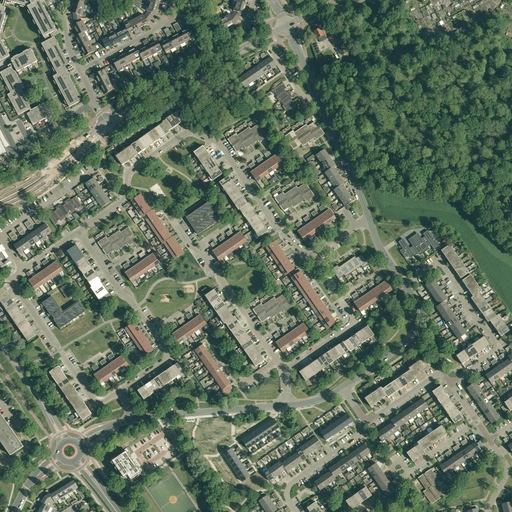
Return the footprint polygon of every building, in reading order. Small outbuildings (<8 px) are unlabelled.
[(5,4),(6,1),(12,3),(17,5),(22,6),(28,8),(30,13),(31,13),(33,18),(36,22),(38,27),(41,33),(44,38),(51,35),(53,39),(55,38),(54,38),(53,35),(56,33),(57,32),(55,27),(54,25),(53,23),(53,24),(49,17),(50,17),(50,16),(49,15),(48,13),(47,14),(45,9),(45,8),(44,7),(45,7),(43,3),(42,4),(42,3),(40,0),(4,0),(3,5),(2,7),(4,8),(4,5),(5,4)] [(235,6),(245,9),(246,4),(236,1),(233,0),(233,2),(236,3),(235,6)] [(158,9),(159,4),(149,1),(148,6),(158,9)] [(85,6),(75,3),(74,8),(83,11),(85,6)] [(0,63),(8,58),(10,57),(10,56),(8,53),(6,50),(3,44),(2,43),(1,40),(0,38),(0,32),(1,31),(1,29),(2,26),(4,21),(5,18),(6,14),(4,13),(5,11),(5,9),(4,8),(2,7),(3,5),(2,5),(0,4),(0,63)] [(156,14),(158,9),(148,6),(146,11),(148,12),(146,14),(151,19),(155,14),(156,14)] [(235,12),(233,14),(238,19),(242,14),(243,14),(245,9),(235,6),(233,11),(235,12)] [(73,14),(73,20),(81,19),(80,16),(82,17),(83,11),(74,8),(72,14),(73,14)] [(148,23),(151,19),(146,14),(144,16),(144,15),(138,17),(143,26),(148,24),(148,23)] [(231,15),(225,17),(230,27),(235,24),(235,23),(238,19),(233,14),(231,16),(231,15)] [(138,29),(143,26),(138,17),(133,20),(138,29)] [(230,27),(225,17),(220,20),(225,29),(230,27)] [(81,22),(81,19),(73,20),(74,25),(73,26),(76,31),(85,26),(82,21),(81,22)] [(129,22),(133,32),(138,29),(133,20),(129,22)] [(129,34),(133,32),(129,22),(124,25),(126,28),(129,34)] [(76,31),(78,35),(78,36),(84,32),(85,33),(87,31),(87,30),(90,29),(89,27),(86,28),(85,26),(76,31)] [(131,37),(129,34),(126,28),(121,31),(126,40),(131,37)] [(190,28),(185,31),(190,40),(195,38),(190,28)] [(318,38),(320,42),(327,39),(324,34),(323,35),(320,28),(314,31),(318,38)] [(121,42),(116,33),(115,31),(110,33),(111,36),(116,45),(121,42)] [(126,40),(121,31),(116,33),(121,42),(126,40)] [(185,31),(180,34),(185,43),(190,40),(185,31)] [(85,33),(84,32),(78,36),(78,35),(75,37),(78,42),(87,37),(85,33)] [(333,46),(339,42),(342,41),(337,33),(329,37),(333,46)] [(185,43),(180,34),(175,36),(180,45),(185,43)] [(111,47),(116,45),(111,36),(107,38),(111,47)] [(175,36),(171,39),(175,48),(180,45),(175,36)] [(78,42),(80,47),(89,42),(87,37),(78,42)] [(69,107),(65,108),(66,110),(66,111),(70,109),(69,108),(80,102),(80,101),(82,101),(80,97),(81,97),(79,94),(79,93),(78,94),(75,87),(74,84),(74,83),(73,83),(73,84),(69,77),(70,77),(70,76),(68,73),(68,74),(67,72),(69,70),(71,73),(75,71),(73,67),(70,68),(69,64),(67,61),(63,54),(64,54),(63,53),(62,51),(61,51),(58,44),(59,44),(57,40),(56,41),(55,38),(53,39),(45,43),(44,44),(42,45),(47,54),(47,55),(49,60),(58,75),(57,76),(54,77),(53,78),(58,87),(59,88),(69,107)] [(106,50),(111,47),(107,38),(102,41),(106,50)] [(171,39),(166,41),(171,50),(175,48),(171,39)] [(166,41),(161,44),(166,53),(171,50),(166,41)] [(80,47),(83,52),(92,47),(89,42),(80,47)] [(158,42),(153,44),(157,53),(163,51),(158,42)] [(350,51),(346,42),(337,47),(342,56),(350,51)] [(148,47),(153,56),(157,53),(153,44),(148,47)] [(85,56),(94,52),(92,47),(83,52),(85,56)] [(148,47),(143,49),(148,58),(153,56),(148,47)] [(137,48),(132,51),(136,60),(141,58),(141,57),(138,52),(139,52),(137,48)] [(31,49),(28,50),(23,52),(24,52),(24,53),(18,56),(18,55),(13,58),(14,58),(11,59),(12,61),(11,61),(14,66),(17,73),(37,62),(31,49)] [(143,61),(148,58),(143,49),(139,52),(138,52),(141,57),(141,58),(143,61)] [(132,51),(127,54),(131,62),(136,60),(132,51)] [(131,62),(127,54),(122,56),(127,65),(131,62)] [(117,59),(122,68),(123,69),(125,68),(124,66),(127,65),(122,56),(117,59)] [(23,113),(29,110),(29,109),(31,109),(29,106),(30,106),(28,101),(27,101),(27,102),(24,96),(25,96),(22,91),(21,90),(24,88),(24,87),(22,84),(23,84),(20,79),(13,67),(14,66),(11,61),(12,61),(11,59),(10,57),(8,58),(11,64),(8,66),(9,68),(0,73),(11,93),(7,95),(18,115),(23,113)] [(273,68),(277,66),(271,57),(267,60),(273,68)] [(123,69),(122,68),(117,59),(112,61),(117,70),(118,72),(123,69)] [(269,71),(273,68),(267,60),(263,62),(269,71)] [(269,71),(263,62),(259,65),(265,74),(269,71)] [(255,68),(261,77),(265,74),(259,65),(255,68)] [(261,77),(255,68),(251,71),(257,79),(261,77)] [(95,75),(97,80),(107,75),(104,70),(95,75)] [(247,73),(253,82),(257,79),(251,71),(247,73)] [(253,82),(247,73),(243,76),(249,85),(253,82)] [(97,80),(100,85),(109,80),(107,75),(97,80)] [(249,85),(243,76),(239,79),(245,88),(249,85)] [(100,85),(102,89),(112,85),(109,80),(100,85)] [(283,83),(271,91),(273,94),(275,93),(277,97),(276,97),(280,103),(281,102),(286,98),(284,94),(287,93),(284,90),(286,88),(283,83)] [(112,85),(102,89),(105,95),(114,90),(112,85)] [(286,98),(281,102),(283,105),(282,106),(286,111),(287,111),(292,107),(290,104),(293,102),(291,98),(292,97),(289,92),(287,93),(284,94),(286,98)] [(23,113),(18,115),(12,119),(1,98),(0,99),(0,98),(0,100),(2,104),(3,105),(3,106),(5,110),(6,110),(6,111),(8,116),(9,116),(9,117),(11,122),(12,122),(14,121),(14,120),(15,120),(17,120),(17,119),(18,119),(19,118),(20,117),(21,117),(25,115),(23,113)] [(49,101),(48,102),(44,104),(44,103),(39,105),(39,106),(40,106),(31,110),(31,109),(29,109),(29,110),(30,112),(27,114),(33,125),(53,114),(49,106),(51,105),(49,101)] [(290,118),(300,112),(297,107),(298,106),(295,101),(293,102),(290,104),(292,107),(287,111),(289,114),(288,115),(290,118)] [(181,123),(185,120),(178,110),(174,113),(181,123)] [(170,116),(177,126),(181,123),(174,113),(170,116)] [(177,126),(170,116),(169,114),(165,117),(166,119),(173,128),(177,126)] [(173,128),(166,119),(162,122),(169,132),(169,131),(173,128)] [(312,124),(320,137),(322,136),(321,135),(324,133),(315,121),(312,124)] [(162,123),(159,126),(165,135),(169,132),(162,122),(162,123)] [(258,124),(254,127),(263,140),(267,137),(258,124)] [(320,137),(312,124),(308,127),(306,125),(316,140),(318,139),(317,138),(319,137),(320,137)] [(302,128),(311,140),(312,139),(314,137),(316,140),(306,125),(302,128)] [(165,135),(159,126),(155,128),(161,138),(165,135)] [(249,127),(249,128),(259,143),(263,140),(254,127),(250,129),(249,127)] [(155,128),(151,131),(157,141),(161,138),(155,128)] [(245,130),(254,143),(257,141),(259,143),(249,128),(245,130)] [(311,140),(302,128),(298,130),(308,143),(308,142),(310,140),(311,140)] [(245,130),(241,133),(250,146),(254,143),(245,130)] [(293,131),(303,146),(304,145),(304,144),(306,143),(307,143),(308,143),(298,130),(294,133),(293,131)] [(151,131),(147,134),(153,143),(157,141),(151,131)] [(303,146),(293,131),(289,134),(298,146),(299,145),(301,143),(303,146)] [(236,133),(231,136),(240,149),(244,147),(244,146),(237,136),(237,135),(236,133)] [(246,149),(250,146),(241,133),(237,135),(237,136),(244,146),(244,147),(246,149)] [(143,137),(150,146),(153,143),(147,134),(143,137)] [(297,147),(298,146),(289,134),(285,137),(293,149),(295,148),(297,146),(297,147)] [(236,152),(240,149),(231,136),(227,139),(236,152)] [(139,139),(146,149),(150,146),(143,137),(139,139)] [(135,142),(142,152),(146,149),(139,139),(135,142)] [(142,152),(135,142),(134,140),(130,143),(131,145),(138,154),(142,152)] [(131,145),(127,148),(134,157),(138,154),(131,145)] [(196,157),(206,150),(203,146),(193,153),(196,157)] [(123,150),(130,160),(134,157),(127,148),(123,150)] [(324,149),(316,155),(318,159),(327,153),(324,149)] [(130,160),(123,150),(119,153),(126,163),(130,160)] [(196,157),(199,161),(208,154),(206,150),(196,157)] [(115,156),(118,160),(122,165),(126,163),(119,153),(115,156)] [(275,156),(281,165),(285,162),(279,153),(275,156)] [(318,159),(321,163),(330,157),(327,153),(318,159)] [(202,165),(211,158),(208,154),(199,161),(202,165)] [(275,156),(273,157),(271,159),(277,168),(281,165),(275,156)] [(324,167),(333,161),(330,157),(321,163),(324,167)] [(202,165),(205,169),(214,162),(211,158),(202,165)] [(273,171),(277,168),(271,159),(267,161),(273,171)] [(263,164),(269,174),(273,171),(267,161),(263,164)] [(324,167),(327,171),(333,167),(334,167),(336,166),(333,161),(324,167)] [(208,172),(217,166),(214,162),(205,169),(208,172)] [(259,167),(265,176),(269,174),(263,164),(259,167)] [(208,172),(210,176),(219,170),(217,166),(208,172)] [(265,176),(259,167),(254,170),(261,179),(265,176)] [(327,171),(325,173),(327,177),(336,171),(334,167),(333,167),(327,171)] [(210,176),(213,181),(222,174),(219,170),(210,176)] [(257,182),(258,182),(261,179),(254,170),(250,173),(257,182)] [(327,177),(330,181),(339,175),(336,171),(327,177)] [(339,175),(330,181),(333,185),(341,178),(339,175)] [(219,182),(222,186),(231,180),(228,176),(219,182)] [(85,184),(88,188),(96,182),(94,178),(85,184)] [(334,190),(344,183),(341,178),(333,185),(336,189),(334,190)] [(234,184),(231,180),(222,186),(225,190),(234,184)] [(88,188),(91,192),(99,186),(96,182),(88,188)] [(315,196),(306,183),(301,186),(310,199),(315,196)] [(334,190),(336,194),(345,188),(343,184),(344,183),(334,190)] [(237,188),(234,184),(225,190),(227,194),(237,188)] [(91,192),(93,196),(102,190),(99,186),(91,192)] [(296,186),(292,189),(301,202),(305,200),(305,199),(298,189),(298,188),(296,186)] [(301,186),(298,188),(298,189),(305,199),(305,200),(306,202),(310,199),(301,186)] [(237,188),(227,194),(230,198),(240,192),(237,188)] [(336,194),(339,198),(348,192),(345,188),(336,194)] [(297,205),(301,202),(292,189),(288,192),(297,205)] [(93,196),(96,200),(105,194),(102,190),(93,196)] [(242,196),(240,192),(230,198),(231,200),(230,201),(232,203),(233,202),(242,196)] [(293,208),(283,192),(279,195),(288,208),(291,206),(293,208)] [(283,192),(293,208),(297,205),(288,192),(285,194),(283,192)] [(339,198),(342,202),(351,196),(348,192),(339,198)] [(108,198),(105,194),(96,200),(93,202),(96,205),(99,203),(99,204),(108,198)] [(143,199),(140,194),(131,201),(134,205),(143,199)] [(283,211),(288,208),(279,195),(274,198),(283,211)] [(242,196),(233,202),(232,203),(231,204),(234,208),(236,206),(245,200),(242,196)] [(351,196),(342,202),(345,206),(350,202),(354,200),(351,196)] [(64,202),(65,204),(68,207),(71,205),(74,210),(78,207),(79,208),(82,206),(75,197),(71,200),(70,198),(64,202)] [(99,204),(102,208),(110,202),(108,198),(99,204)] [(134,205),(137,209),(146,203),(143,199),(134,205)] [(248,204),(245,200),(236,206),(239,210),(248,204)] [(197,210),(194,212),(189,215),(186,217),(186,218),(190,224),(193,227),(195,231),(198,234),(199,237),(205,234),(203,231),(206,229),(213,224),(218,221),(220,219),(211,205),(209,202),(208,202),(197,210)] [(137,209),(140,213),(149,207),(146,203),(137,209)] [(240,210),(242,214),(252,207),(249,203),(248,204),(239,210),(239,211),(240,210)] [(75,211),(74,210),(71,205),(68,207),(65,204),(62,206),(61,204),(55,208),(57,210),(59,213),(62,211),(65,216),(69,213),(70,214),(75,211)] [(149,207),(140,213),(142,217),(153,210),(153,209),(151,210),(149,207)] [(255,211),(252,207),(242,214),(245,218),(255,211)] [(332,221),(336,218),(330,209),(326,212),(332,221)] [(47,214),(51,220),(54,225),(58,223),(57,222),(60,219),(61,220),(66,217),(65,216),(62,211),(59,213),(57,210),(53,212),(52,210),(47,214)] [(143,216),(146,220),(156,214),(153,210),(142,217),(143,216)] [(248,222),(257,215),(255,211),(245,218),(248,222)] [(322,215),(328,224),(332,221),(326,212),(322,215)] [(156,214),(146,220),(149,224),(158,218),(156,214)] [(260,219),(257,215),(248,222),(251,226),(260,219)] [(328,224),(322,215),(318,217),(324,227),(328,224)] [(314,220),(320,230),(324,227),(318,217),(314,220)] [(149,224),(151,228),(161,222),(158,218),(149,224)] [(263,223),(260,219),(251,226),(253,230),(263,223)] [(310,223),(316,232),(320,230),(314,220),(310,223)] [(161,222),(151,228),(154,232),(164,225),(161,222)] [(42,226),(48,235),(52,232),(46,223),(42,226)] [(263,223),(253,230),(256,233),(266,227),(263,223)] [(316,232),(310,223),(306,226),(312,235),(316,232)] [(154,232),(157,236),(166,229),(164,225),(154,232)] [(42,226),(38,229),(44,238),(48,235),(42,226)] [(308,238),(312,235),(306,226),(302,228),(308,238)] [(137,240),(128,227),(124,230),(133,243),(137,240)] [(268,231),(266,227),(256,233),(259,238),(268,231)] [(308,238),(302,228),(298,231),(304,241),(308,238)] [(38,229),(34,232),(40,240),(44,238),(38,229)] [(157,236),(160,240),(169,233),(166,229),(157,236)] [(115,233),(124,246),(128,243),(120,232),(121,232),(119,230),(115,233)] [(129,246),(133,243),(124,230),(121,232),(120,232),(128,243),(129,246)] [(30,234),(36,243),(40,240),(34,232),(30,234)] [(236,235),(243,244),(247,241),(241,232),(236,235)] [(437,245),(438,245),(438,244),(441,242),(438,239),(435,241),(432,237),(428,232),(424,235),(425,237),(428,242),(430,245),(433,248),(437,245)] [(120,249),(124,246),(115,233),(111,236),(120,249)] [(162,244),(173,237),(173,236),(172,237),(169,233),(160,240),(162,244)] [(30,234),(26,237),(32,246),(36,243),(30,234)] [(423,250),(427,247),(428,246),(430,245),(428,242),(425,244),(422,239),(418,234),(414,237),(423,250)] [(233,237),(239,247),(243,244),(236,235),(233,237)] [(111,236),(107,239),(114,250),(116,252),(120,249),(111,236)] [(28,249),(32,246),(26,237),(22,240),(28,249)] [(110,252),(114,250),(107,239),(106,237),(102,240),(110,252)] [(164,243),(166,247),(176,241),(173,237),(162,244),(163,244),(164,243)] [(229,240),(235,249),(239,247),(233,237),(229,240)] [(413,246),(416,250),(413,253),(414,255),(415,256),(417,254),(418,254),(418,253),(423,250),(414,237),(413,237),(409,241),(413,246)] [(22,240),(18,243),(24,251),(28,249),(22,240)] [(106,255),(110,252),(102,240),(97,242),(106,255)] [(225,243),(231,252),(235,249),(229,240),(225,243)] [(403,248),(403,249),(406,253),(403,255),(405,258),(407,257),(408,256),(412,253),(413,253),(410,248),(404,240),(403,240),(399,243),(403,248)] [(166,247),(169,251),(178,245),(176,241),(166,247)] [(266,247),(269,251),(278,245),(275,241),(266,247)] [(20,254),(24,251),(18,243),(14,246),(20,254)] [(225,243),(221,246),(227,255),(229,258),(233,255),(231,252),(225,243)] [(67,251),(70,256),(79,249),(76,245),(67,251)] [(169,251),(172,255),(181,249),(178,245),(169,251)] [(281,249),(278,245),(269,251),(271,255),(281,249)] [(444,255),(453,249),(450,245),(441,250),(444,255)] [(217,249),(223,258),(227,255),(221,246),(217,249)] [(82,253),(79,249),(70,256),(72,259),(82,253)] [(172,255),(175,259),(184,253),(181,249),(172,255)] [(219,261),(223,258),(217,249),(212,252),(219,261)] [(281,249),(271,255),(274,259),(284,253),(281,249)] [(444,255),(447,259),(455,253),(453,249),(444,255)] [(72,259),(75,263),(84,257),(82,253),(72,259)] [(286,257),(284,253),(274,259),(277,263),(286,257)] [(455,253),(447,259),(449,263),(458,257),(455,253)] [(8,263),(7,262),(6,262),(0,254),(0,266),(1,266),(2,269),(5,267),(6,269),(8,268),(6,266),(11,263),(10,261),(8,263)] [(153,254),(149,256),(156,266),(160,263),(153,254)] [(362,268),(368,264),(365,259),(365,258),(362,254),(356,258),(361,266),(362,268)] [(149,256),(145,259),(152,269),(156,266),(149,256)] [(352,258),(349,260),(356,270),(361,266),(356,258),(355,256),(353,257),(352,258)] [(78,267),(87,261),(84,257),(75,263),(78,267)] [(286,257),(277,263),(280,267),(289,261),(286,257)] [(449,263),(452,267),(461,261),(458,257),(449,263)] [(152,269),(145,259),(141,262),(148,271),(152,269)] [(347,261),(344,263),(351,273),(356,270),(349,260),(348,261),(347,261)] [(53,264),(59,273),(63,271),(57,261),(53,264)] [(78,267),(81,271),(90,265),(87,261),(78,267)] [(292,265),(289,261),(280,267),(283,271),(292,265)] [(452,267),(455,270),(464,265),(461,261),(452,267)] [(141,262),(137,265),(143,274),(148,271),(141,262)] [(344,263),(343,264),(342,265),(339,267),(344,275),(345,277),(351,273),(344,263)] [(53,264),(49,267),(55,276),(59,273),(53,264)] [(81,271),(83,275),(93,269),(90,265),(81,271)] [(139,277),(143,274),(137,265),(133,267),(139,277)] [(292,265),(283,271),(285,276),(295,269),(292,265)] [(338,279),(344,275),(339,267),(337,265),(331,269),(335,274),(338,279)] [(464,265),(455,270),(458,274),(466,268),(464,265)] [(45,270),(51,279),(55,276),(49,267),(45,270)] [(133,267),(129,270),(135,280),(139,277),(133,267)] [(469,273),(466,268),(458,274),(461,279),(469,273)] [(86,279),(95,273),(93,269),(83,275),(86,279)] [(45,270),(41,272),(47,282),(51,279),(45,270)] [(131,282),(135,280),(129,270),(125,273),(131,282)] [(291,278),(294,282),(303,275),(301,271),(291,278)] [(37,275),(43,284),(47,282),(41,272),(37,275)] [(86,279),(89,283),(98,277),(95,273),(86,279)] [(37,275),(33,278),(39,287),(43,284),(37,275)] [(306,279),(303,275),(294,282),(297,286),(306,279)] [(471,275),(462,281),(465,285),(474,279),(471,275)] [(101,281),(98,277),(89,283),(91,287),(92,287),(100,281),(100,282),(101,281)] [(29,281),(35,290),(39,287),(33,278),(29,281)] [(297,286),(299,289),(309,283),(306,279),(297,286)] [(425,285),(428,289),(436,283),(433,279),(425,285)] [(476,283),(474,279),(465,285),(468,289),(476,283)] [(90,288),(93,292),(103,285),(100,282),(100,281),(92,287),(91,287),(90,288)] [(382,283),(388,293),(392,290),(386,281),(382,283)] [(299,289),(302,293),(311,287),(309,283),(299,289)] [(378,286),(384,295),(388,293),(382,283),(378,286)] [(439,287),(436,283),(428,289),(430,293),(439,287)] [(468,289),(470,293),(479,287),(476,283),(468,289)] [(66,299),(73,294),(67,284),(60,289),(66,299)] [(93,292),(96,296),(106,289),(103,285),(93,292)] [(374,289),(380,298),(384,295),(378,286),(374,289)] [(302,293),(305,297),(314,291),(311,287),(302,293)] [(430,293),(433,297),(442,291),(439,287),(430,293)] [(470,293),(473,296),(473,297),(482,291),(479,287),(470,293)] [(96,296),(99,300),(108,293),(106,289),(96,296)] [(205,296),(208,300),(217,293),(214,289),(205,296)] [(370,292),(376,301),(380,298),(374,289),(370,292)] [(9,295),(6,291),(0,295),(0,301),(9,295)] [(308,301),(317,295),(314,291),(305,297),(308,301)] [(445,295),(442,291),(433,297),(436,301),(445,295)] [(471,298),(474,302),(482,296),(480,292),(482,291),(473,297),(473,296),(471,298)] [(370,292),(366,295),(372,304),(376,301),(370,292)] [(102,304),(106,301),(111,297),(108,293),(99,300),(102,304)] [(220,297),(217,293),(208,300),(210,304),(220,297)] [(284,294),(280,297),(289,310),(292,307),(284,294)] [(0,301),(3,305),(12,299),(9,295),(0,301)] [(308,301),(310,305),(320,299),(317,295),(308,301)] [(372,304),(366,295),(362,297),(368,307),(372,304)] [(447,299),(445,295),(436,301),(439,305),(436,307),(447,299)] [(79,302),(78,301),(63,311),(53,296),(51,297),(42,303),(44,306),(49,313),(51,316),(52,315),(54,319),(54,320),(60,329),(63,327),(69,322),(79,316),(82,314),(85,312),(79,302)] [(474,302),(477,306),(485,300),(482,296),(474,302)] [(210,304),(213,308),(223,301),(220,297),(210,304)] [(284,313),(289,310),(280,297),(275,299),(275,300),(283,310),(284,313)] [(362,297),(358,300),(364,309),(368,307),(362,297)] [(279,313),(283,310),(275,300),(275,299),(274,298),(270,300),(279,313)] [(3,305),(6,309),(15,303),(12,299),(3,305)] [(310,305),(313,309),(323,303),(320,299),(310,305)] [(436,307),(439,311),(447,305),(444,301),(448,299),(447,299),(436,307)] [(275,316),(279,313),(270,300),(266,303),(275,316)] [(358,300),(354,303),(360,312),(364,309),(358,300)] [(485,300),(477,306),(479,310),(488,304),(485,300)] [(213,308),(216,312),(225,305),(223,301),(213,308)] [(15,303),(6,309),(8,313),(17,307),(15,303)] [(269,317),(271,319),(275,316),(266,303),(262,306),(269,317)] [(316,313),(325,307),(323,303),(313,309),(316,313)] [(265,320),(269,317),(262,306),(261,304),(257,306),(265,320)] [(479,310),(482,314),(491,308),(488,304),(479,310)] [(219,316),(228,309),(225,305),(216,312),(219,316)] [(450,309),(447,305),(439,311),(441,315),(450,309)] [(261,322),(265,320),(257,306),(252,309),(261,322)] [(8,313),(11,317),(20,311),(17,307),(8,313)] [(316,313),(319,317),(328,311),(325,307),(316,313)] [(493,312),(491,308),(482,314),(485,318),(493,312)] [(219,316),(221,320),(231,313),(228,309),(219,316)] [(450,309),(441,315),(444,319),(453,313),(450,309)] [(20,311),(11,317),(14,321),(23,315),(20,311)] [(331,315),(328,311),(319,317),(322,321),(331,315)] [(488,322),(490,320),(498,314),(496,316),(493,312),(485,318),(488,322)] [(224,324),(225,323),(234,317),(231,313),(221,320),(224,324)] [(455,317),(453,313),(444,319),(447,323),(455,317)] [(501,319),(498,314),(490,320),(492,324),(501,319)] [(14,321),(17,325),(26,318),(23,315),(14,321)] [(207,324),(200,315),(196,317),(203,327),(207,324)] [(322,321),(324,325),(334,319),(331,315),(322,321)] [(234,316),(234,317),(225,323),(228,327),(237,320),(234,316)] [(192,320),(199,330),(203,327),(196,317),(192,320)] [(455,317),(447,323),(450,327),(458,321),(455,317)] [(19,329),(28,322),(26,318),(17,325),(19,329)] [(337,323),(334,319),(324,325),(327,329),(337,323)] [(492,324),(495,328),(504,322),(501,319),(492,324)] [(192,320),(188,323),(195,332),(199,330),(192,320)] [(228,327),(231,331),(240,324),(237,320),(228,327)] [(461,325),(458,321),(450,327),(452,331),(461,325)] [(19,329),(22,333),(31,326),(28,322),(19,329)] [(134,322),(125,328),(128,332),(137,326),(134,322)] [(495,328),(498,332),(506,326),(504,322),(495,328)] [(195,332),(188,323),(184,326),(191,335),(195,332)] [(300,326),(306,335),(310,332),(304,323),(300,326)] [(233,335),(243,328),(240,324),(231,331),(233,335)] [(461,325),(452,331),(455,335),(464,329),(461,325)] [(22,333),(25,337),(34,330),(31,326),(22,333)] [(128,332),(131,336),(140,330),(137,326),(128,332)] [(191,335),(184,326),(180,328),(187,338),(191,335)] [(296,328),(302,338),(306,335),(300,326),(296,328)] [(368,326),(364,329),(370,338),(374,335),(368,326)] [(506,326),(498,332),(501,337),(509,331),(506,326)] [(187,338),(180,328),(176,331),(183,341),(187,338)] [(245,332),(243,328),(233,335),(236,339),(245,332)] [(296,328),(292,331),(298,341),(302,338),(296,328)] [(360,331),(366,341),(370,338),(364,329),(360,331)] [(467,333),(464,329),(455,335),(458,339),(467,333)] [(34,330),(25,337),(28,341),(37,334),(34,330)] [(143,334),(140,330),(131,336),(133,340),(143,334)] [(176,331),(172,334),(178,344),(183,341),(176,331)] [(292,331),(288,334),(294,343),(298,341),(292,331)] [(356,334),(362,343),(366,341),(360,331),(356,334)] [(236,339),(239,343),(248,336),(245,332),(236,339)] [(133,340),(136,344),(145,338),(143,334),(133,340)] [(294,343),(288,334),(284,337),(290,346),(294,343)] [(352,337),(358,346),(362,343),(356,334),(352,337)] [(251,340),(248,336),(239,343),(242,347),(251,340)] [(490,345),(484,336),(480,339),(485,348),(490,345)] [(290,346),(284,337),(280,340),(286,349),(290,346)] [(348,340),(354,349),(358,346),(352,337),(348,340)] [(136,344),(139,348),(148,342),(145,338),(136,344)] [(476,342),(481,350),(485,348),(480,339),(476,342)] [(242,347),(244,351),(254,344),(251,340),(242,347)] [(280,340),(275,343),(282,352),(286,349),(280,340)] [(348,340),(344,342),(350,352),(354,349),(348,340)] [(339,344),(345,354),(349,351),(350,352),(344,342),(343,341),(339,344)] [(139,348),(142,352),(151,346),(148,342),(139,348)] [(481,350),(476,342),(472,345),(478,353),(481,350)] [(257,348),(254,344),(244,351),(247,355),(257,348)] [(345,354),(339,344),(335,347),(341,356),(345,354)] [(195,356),(205,349),(202,345),(192,352),(194,354),(192,356),(193,357),(195,356)] [(474,356),(478,353),(472,345),(468,347),(474,356)] [(151,346),(142,352),(145,356),(154,350),(151,346)] [(331,350),(337,359),(341,356),(335,347),(331,350)] [(464,350),(470,359),(474,356),(468,347),(464,350)] [(247,355),(250,358),(259,352),(257,348),(247,355)] [(208,353),(205,349),(195,356),(198,360),(201,358),(208,353)] [(327,352),(334,362),(337,359),(331,350),(327,352)] [(466,361),(470,359),(464,350),(460,353),(466,361)] [(250,358),(253,363),(262,356),(259,352),(250,358)] [(334,362),(327,352),(323,355),(330,364),(334,362)] [(211,357),(208,353),(201,358),(202,361),(199,363),(200,364),(211,357)] [(466,361),(460,353),(456,356),(462,364),(466,361)] [(125,368),(129,365),(122,355),(118,358),(125,368)] [(319,358),(326,367),(330,364),(323,355),(319,358)] [(255,367),(265,360),(262,356),(253,363),(255,367)] [(206,366),(214,361),(211,357),(200,364),(201,366),(204,364),(206,366)] [(426,368),(430,365),(425,357),(420,360),(426,368)] [(118,358),(114,361),(121,370),(125,368),(118,358)] [(315,361),(322,370),(326,367),(319,358),(315,361)] [(426,368),(420,360),(416,362),(422,371),(426,368)] [(110,364),(117,373),(121,370),(114,361),(110,364)] [(216,365),(214,361),(206,366),(208,369),(205,371),(206,372),(216,365)] [(315,361),(311,363),(318,373),(322,370),(315,361)] [(501,364),(507,373),(511,370),(505,361),(501,364)] [(412,365),(418,373),(422,371),(416,362),(412,365)] [(184,372),(177,363),(173,366),(180,375),(184,372)] [(307,366),(314,375),(318,373),(311,363),(307,366)] [(110,364),(106,367),(113,376),(117,373),(110,364)] [(507,373),(501,364),(497,367),(503,375),(507,373)] [(207,374),(210,371),(212,374),(219,369),(216,365),(206,372),(207,374)] [(418,373),(412,365),(408,368),(416,378),(414,376),(418,373)] [(49,372),(52,376),(61,370),(58,366),(49,372)] [(169,368),(176,378),(180,375),(173,366),(169,368)] [(307,366),(303,369),(310,378),(314,375),(307,366)] [(113,376),(106,367),(102,369),(109,379),(113,376)] [(497,367),(493,369),(499,378),(503,375),(497,367)] [(176,378),(169,368),(165,371),(172,380),(176,378)] [(416,378),(408,368),(410,370),(406,373),(412,381),(416,378)] [(102,369),(98,372),(104,382),(109,379),(102,369)] [(222,373),(219,369),(212,374),(214,377),(210,379),(211,380),(222,373)] [(310,378),(303,369),(299,372),(306,381),(310,378)] [(499,378),(493,369),(489,372),(495,381),(499,378)] [(55,380),(64,374),(61,370),(52,376),(55,380)] [(172,380),(165,371),(161,374),(168,383),(172,380)] [(104,382),(98,372),(94,375),(100,384),(104,382)] [(495,381),(489,372),(485,375),(491,384),(495,381)] [(215,379),(217,382),(225,377),(222,373),(211,380),(212,382),(215,379)] [(406,373),(402,375),(408,384),(412,381),(406,373)] [(55,380),(58,384),(67,378),(64,374),(55,380)] [(168,383),(161,374),(157,377),(164,386),(168,383)] [(398,378),(404,387),(408,384),(402,375),(398,378)] [(153,379),(160,389),(164,386),(157,377),(153,379)] [(227,381),(225,377),(217,382),(219,384),(216,387),(217,388),(227,381)] [(58,384),(60,388),(70,382),(67,378),(58,384)] [(404,387),(398,378),(394,381),(400,389),(404,387)] [(160,389),(153,379),(149,382),(156,391),(160,389)] [(218,389),(221,387),(222,389),(221,390),(221,391),(230,385),(227,381),(217,388),(218,389)] [(400,389),(394,381),(390,384),(396,392),(400,389)] [(60,388),(63,392),(72,386),(70,382),(60,388)] [(145,385),(152,394),(156,391),(149,382),(145,385)] [(469,392),(478,386),(475,382),(466,388),(469,392)] [(396,392),(390,384),(386,386),(392,395),(396,392)] [(152,394),(145,385),(141,388),(148,397),(152,394)] [(233,388),(230,385),(221,391),(224,395),(233,388)] [(75,390),(72,386),(63,392),(66,396),(75,390)] [(381,387),(388,398),(392,395),(386,386),(382,389),(381,387)] [(444,390),(441,386),(432,392),(435,396),(444,390)] [(481,390),(478,386),(469,392),(472,396),(481,390)] [(388,398),(381,387),(377,390),(383,398),(386,396),(388,398)] [(137,390),(144,400),(148,397),(141,388),(137,390)] [(66,396),(69,400),(78,394),(75,390),(66,396)] [(383,398),(377,390),(373,393),(379,401),(383,398)] [(446,394),(444,390),(435,396),(438,400),(446,394)] [(472,396),(475,400),(483,394),(481,390),(472,396)] [(379,401),(373,393),(369,395),(375,404),(379,401)] [(81,398),(78,394),(69,400),(71,404),(81,398)] [(438,400),(440,404),(449,398),(446,394),(438,400)] [(475,400),(478,404),(486,398),(483,394),(475,400)] [(365,398),(371,407),(375,404),(369,395),(365,398)] [(71,404),(74,408),(83,402),(81,398),(71,404)] [(419,401),(425,410),(429,407),(422,398),(419,401)] [(443,408),(452,402),(449,398),(440,404),(443,408)] [(486,398),(478,404),(480,408),(489,402),(486,398)] [(419,401),(415,403),(415,404),(421,412),(425,410),(419,401)] [(77,412),(86,406),(83,402),(74,408),(77,412)] [(443,408),(446,412),(455,406),(452,402),(443,408)] [(480,408),(483,412),(492,406),(489,402),(480,408)] [(411,407),(417,415),(421,412),(415,404),(411,407)] [(77,412),(80,416),(89,410),(86,406),(77,412)] [(446,412),(449,416),(457,410),(455,406),(446,412)] [(483,412),(486,415),(494,410),(492,406),(483,412)] [(407,409),(413,418),(417,415),(411,407),(407,409)] [(403,412),(409,421),(413,418),(407,409),(403,412)] [(92,414),(89,410),(80,416),(82,420),(92,414)] [(449,416),(451,420),(460,414),(457,410),(449,416)] [(489,419),(497,414),(494,410),(486,415),(489,419)] [(403,412),(400,414),(399,415),(405,423),(409,421),(403,412)] [(0,439),(11,455),(22,447),(0,414),(0,439)] [(347,414),(343,417),(348,425),(353,421),(347,414)] [(460,414),(451,420),(454,424),(463,418),(460,414)] [(500,418),(497,414),(489,419),(491,424),(500,418)] [(399,415),(397,416),(395,418),(401,426),(405,423),(399,415)] [(344,428),(348,425),(343,417),(338,420),(344,428)] [(391,420),(398,431),(399,431),(397,429),(401,426),(395,418),(391,420)] [(274,419),(270,422),(276,430),(280,427),(274,419)] [(334,423),(339,431),(344,428),(338,420),(334,423)] [(388,425),(394,434),(398,431),(391,420),(391,421),(392,422),(388,425)] [(270,422),(266,424),(272,432),(276,430),(270,422)] [(330,427),(335,434),(339,431),(334,423),(330,427)] [(266,424),(262,427),(268,435),(272,432),(266,424)] [(384,428),(390,437),(394,434),(388,425),(384,428)] [(443,437),(447,434),(441,425),(437,428),(443,437)] [(262,427),(258,430),(264,438),(268,435),(262,427)] [(335,434),(330,427),(325,430),(330,437),(335,434)] [(384,428),(380,431),(386,439),(390,437),(384,428)] [(433,431),(439,440),(443,437),(437,428),(433,431)] [(258,430),(254,433),(260,440),(264,438),(258,430)] [(325,430),(320,433),(326,440),(330,437),(325,430)] [(380,431),(376,434),(382,442),(386,439),(380,431)] [(429,434),(435,442),(439,440),(433,431),(429,434)] [(254,433),(250,435),(256,443),(260,440),(254,433)] [(435,442),(429,434),(425,437),(431,445),(435,442)] [(250,435),(246,438),(252,446),(256,443),(250,435)] [(312,439),(318,448),(322,445),(316,436),(312,439)] [(421,439),(427,448),(431,445),(425,437),(421,439)] [(246,438),(242,441),(248,449),(252,446),(246,438)] [(314,450),(318,448),(312,439),(308,442),(314,450)] [(427,448),(421,439),(417,442),(425,453),(423,451),(427,448)] [(471,444),(477,453),(481,450),(475,441),(471,444)] [(314,450),(308,442),(304,445),(310,453),(314,450)] [(415,447),(421,455),(425,453),(417,442),(418,444),(415,447)] [(371,453),(365,444),(361,447),(367,456),(371,453)] [(473,456),(477,453),(471,444),(467,447),(473,456)] [(307,458),(306,456),(310,453),(304,445),(300,447),(307,458)] [(303,461),(305,459),(307,458),(300,447),(299,448),(301,449),(297,452),(303,461)] [(361,447),(360,447),(357,450),(363,458),(367,456),(361,447)] [(415,447),(411,450),(417,458),(421,455),(415,447)] [(473,456),(467,447),(463,450),(469,458),(473,456)] [(231,448),(223,454),(226,458),(234,453),(231,448)] [(363,458),(357,450),(353,452),(359,461),(363,458)] [(411,450),(407,453),(413,461),(417,458),(411,450)] [(459,452),(465,461),(469,458),(463,450),(459,452)] [(125,451),(111,461),(123,479),(126,476),(129,480),(140,473),(125,451)] [(293,455),(299,463),(303,461),(297,452),(293,455)] [(349,455),(355,464),(359,461),(353,452),(349,455)] [(465,461),(459,452),(455,455),(461,464),(465,461)] [(234,453),(226,458),(229,462),(237,456),(234,453)] [(295,466),(297,465),(299,463),(293,455),(289,458),(295,466)] [(345,458),(351,467),(355,464),(349,455),(345,458)] [(451,458),(457,467),(461,464),(455,455),(451,458)] [(237,456),(229,462),(231,466),(239,460),(237,456)] [(295,466),(289,458),(285,460),(291,469),(295,466)] [(341,461),(347,470),(351,467),(345,458),(341,461)] [(457,467),(451,458),(447,461),(453,469),(457,467)] [(239,460),(231,466),(234,470),(242,464),(239,460)] [(287,472),(290,470),(291,469),(285,460),(281,463),(280,461),(287,472)] [(282,473),(285,471),(286,470),(287,472),(280,461),(276,464),(282,473)] [(336,464),(343,472),(347,470),(341,461),(336,464)] [(449,472),(453,469),(447,461),(443,464),(449,472)] [(370,473),(379,467),(376,463),(368,469),(370,473)] [(242,464),(234,470),(237,474),(245,468),(242,464)] [(282,473),(276,464),(272,467),(278,475),(282,473)] [(343,472),(336,464),(332,466),(339,475),(343,472)] [(445,475),(449,472),(443,464),(439,466),(445,475)] [(335,477),(339,475),(332,466),(329,469),(336,479),(337,479),(335,477)] [(268,470),(274,478),(278,475),(272,467),(268,470)] [(382,471),(379,467),(370,473),(373,477),(382,471)] [(245,468),(237,474),(240,478),(247,472),(245,468)] [(329,469),(330,471),(326,474),(332,483),(336,479),(329,469)] [(431,469),(418,478),(419,479),(420,479),(421,481),(421,482),(434,473),(431,469)] [(264,472),(270,481),(274,478),(268,470),(264,472)] [(373,477),(376,481),(385,475),(382,471),(373,477)] [(247,472),(240,478),(242,482),(250,477),(247,472)] [(422,483),(424,485),(423,485),(424,486),(436,477),(434,473),(421,482),(422,483)] [(322,477),(328,485),(332,483),(326,474),(322,477)] [(376,481),(379,485),(387,479),(385,475),(376,481)] [(318,479),(324,488),(328,485),(322,477),(318,479)] [(436,477),(424,486),(425,487),(427,489),(423,491),(423,492),(439,481),(436,477)] [(318,479),(317,480),(314,482),(320,491),(324,488),(318,479)] [(381,489),(390,483),(387,479),(379,485),(381,489)] [(74,490),(75,489),(80,496),(81,496),(82,498),(84,497),(83,494),(79,489),(78,487),(74,480),(69,483),(74,490)] [(439,487),(436,483),(439,481),(423,492),(424,493),(425,493),(426,495),(426,496),(439,487)] [(64,486),(69,493),(71,491),(72,492),(74,491),(74,490),(69,483),(64,486)] [(381,489),(384,493),(393,487),(390,483),(381,489)] [(60,489),(64,496),(67,494),(68,495),(70,494),(69,493),(64,486),(61,488),(60,489)] [(362,490),(368,498),(372,495),(366,487),(362,490)] [(393,487),(384,493),(387,497),(396,491),(393,487)] [(441,491),(440,489),(439,487),(426,496),(427,497),(429,499),(429,500),(441,491)] [(66,499),(64,496),(60,489),(55,491),(60,499),(62,497),(64,500),(66,499)] [(55,501),(50,493),(48,490),(46,491),(48,495),(45,497),(52,503),(55,501)] [(358,492),(364,501),(368,498),(362,490),(358,492)] [(61,500),(60,499),(55,491),(53,493),(52,492),(50,493),(55,501),(58,500),(60,503),(62,502),(61,500)] [(432,504),(444,495),(441,491),(429,500),(430,501),(432,504)] [(358,492),(354,495),(360,504),(364,501),(358,492)] [(270,499),(267,495),(258,501),(261,505),(270,499)] [(360,504),(354,495),(350,498),(356,506),(360,504)] [(50,507),(52,503),(45,497),(43,500),(39,498),(38,500),(43,503),(50,507)] [(350,498),(346,501),(352,509),(356,506),(350,498)] [(264,509),(273,503),(270,499),(261,505),(264,509)] [(307,508),(310,511),(318,506),(315,502),(307,508)] [(40,508),(47,511),(50,507),(43,503),(40,508)] [(268,511),(275,507),(273,503),(264,509),(266,511),(268,511)]
